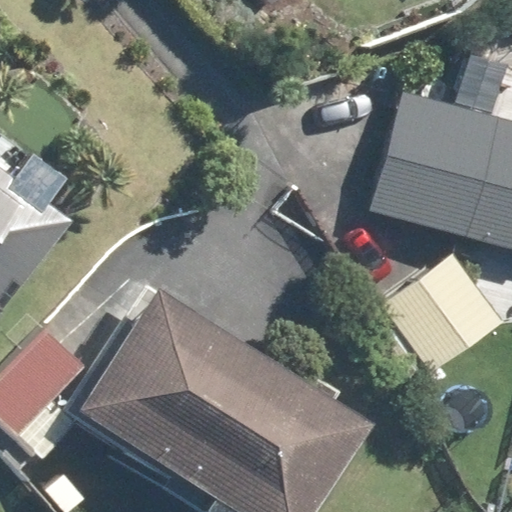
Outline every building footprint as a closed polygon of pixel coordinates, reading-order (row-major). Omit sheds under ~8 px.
[(491,229),(487,248),(511,253),(511,110),(403,86),(376,203),(491,229)] [(0,277),(4,281),(56,213),(33,194),(47,175),(14,149),(0,166),(0,277)] [(383,302),(398,323),(383,333),(415,377),(498,316),(453,252),(383,302)] [(139,281),(62,406),(235,511),(284,511),(347,409),(139,281)] [(41,398),(74,360),(34,324),(0,361),(0,430),(30,459),(66,419),(41,398)] [(43,485),(63,509),(82,494),(62,470),(43,485)]
